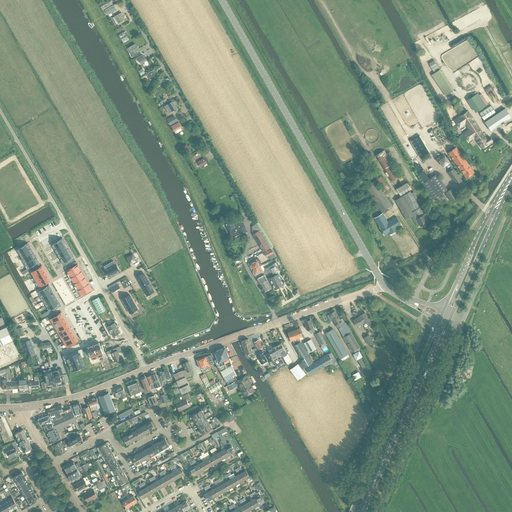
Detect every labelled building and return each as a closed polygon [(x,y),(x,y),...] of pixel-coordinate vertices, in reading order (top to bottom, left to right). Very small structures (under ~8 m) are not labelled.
[(103,10),(113,4),(111,1),(101,7),(103,10)] [(106,10),(108,14),(116,10),(113,6),(106,10)] [(118,23),(125,19),(121,13),(115,16),(118,23)] [(124,32),(119,35),(123,43),(129,40),(124,32)] [(135,43),(128,48),(130,53),(133,57),(136,55),(141,53),(139,51),(138,48),(136,46),(135,43)] [(141,64),(147,60),(144,56),(144,57),(143,55),(136,59),(138,61),(139,60),(141,64)] [(445,96),(454,91),(440,69),(431,75),(445,96)] [(152,83),(158,80),(153,71),(147,75),(152,83)] [(486,106),(477,93),(467,100),(475,113),(486,106)] [(457,108),(461,105),(461,100),(456,98),(452,101),(452,106),(457,108)] [(169,113),(173,110),(174,111),(175,111),(176,111),(177,110),(177,109),(177,108),(175,104),(175,103),(175,102),(174,102),(173,102),(173,101),(171,103),(170,102),(169,103),(170,103),(164,106),(169,113)] [(468,141),(474,137),(481,148),(492,141),(490,137),(487,139),(468,111),(465,113),(461,106),(456,110),(460,116),(454,120),(459,128),(465,124),(469,129),(463,133),(468,141)] [(491,106),(480,113),(484,121),(496,113),(491,106)] [(485,122),(491,131),(511,118),(505,109),(485,122)] [(177,122),(174,117),(168,121),(170,126),(177,122)] [(178,123),(171,127),(174,132),(181,128),(178,123)] [(420,157),(428,152),(419,136),(411,141),(420,157)] [(456,147),(449,153),(466,178),(474,173),(456,147)] [(390,152),(387,154),(384,150),(375,156),(391,181),(400,175),(391,160),(394,158),(390,152)] [(445,157),(439,161),(443,166),(449,162),(445,157)] [(204,159),(198,162),(200,167),(201,168),(202,168),(204,168),(205,167),(203,165),(207,163),(204,159)] [(449,171),(448,173),(456,184),(456,185),(462,180),(453,169),(449,171)] [(435,175),(422,184),(423,186),(426,191),(432,200),(446,190),(441,184),(435,175)] [(384,192),(390,188),(381,176),(375,180),(384,192)] [(370,184),(365,188),(382,212),(392,205),(377,184),(375,181),(370,184)] [(407,182),(396,189),(400,196),(411,189),(407,182)] [(451,201),(458,196),(452,188),(445,193),(451,201)] [(414,215),(421,227),(429,221),(425,214),(424,214),(410,192),(395,201),(406,219),(414,215)] [(382,213),(374,218),(384,236),(389,233),(397,228),(401,225),(396,217),(387,222),(382,213)] [(243,232),(247,231),(241,219),(226,225),(232,240),(245,235),(243,232)] [(259,230),(270,248),(271,247),(257,224),(252,227),(253,234),(259,230)] [(259,245),(265,241),(259,230),(253,234),(259,245)] [(62,238),(51,244),(52,245),(54,249),(65,243),(62,238)] [(259,245),(263,252),(270,248),(265,241),(259,245)] [(20,247),(16,249),(17,250),(19,254),(30,248),(27,243),(28,243),(27,243),(20,247)] [(65,243),(54,249),(57,254),(68,248),(65,243)] [(30,248),(19,254),(22,259),(33,253),(30,248)] [(68,248),(57,254),(60,258),(70,252),(68,248)] [(70,252),(60,258),(62,263),(64,262),(66,261),(68,260),(70,259),(72,258),(73,257),(70,252)] [(22,259),(21,259),(24,264),(36,257),(33,253),(22,259)] [(133,255),(126,258),(130,264),(136,261),(133,255)] [(36,257),(24,264),(26,269),(27,269),(29,268),(31,267),(33,265),(36,264),(38,262),(36,257)] [(252,270),(262,265),(259,259),(249,264),(252,270)] [(105,270),(109,277),(119,271),(116,264),(115,264),(113,261),(108,264),(109,268),(105,270)] [(271,269),(275,267),(281,264),(279,262),(265,269),(267,271),(268,270),(271,269)] [(68,269),(66,270),(68,274),(72,280),(74,283),(85,277),(77,264),(75,265),(74,266),(72,267),(70,268),(68,269)] [(262,265),(252,270),(255,275),(263,271),(263,270),(264,269),(262,265)] [(41,266),(31,272),(34,277),(44,271),(41,266)] [(284,285),(279,274),(275,267),(271,269),(273,273),(274,276),(273,276),(279,287),(284,285)] [(34,277),(31,279),(33,283),(35,283),(37,281),(47,276),(44,271),(34,277)] [(143,273),(136,277),(147,296),(154,292),(143,273)] [(263,280),(266,279),(264,275),(257,279),(260,284),(264,282),(263,280)] [(37,281),(35,283),(38,288),(47,282),(49,281),(47,276),(37,281)] [(275,289),(279,287),(273,276),(269,278),(275,289)] [(85,277),(74,283),(76,286),(79,293),(81,296),(92,290),(85,277)] [(264,291),(271,288),(266,279),(263,280),(264,282),(260,284),(264,291)] [(118,284),(110,288),(112,292),(120,288),(118,284)] [(48,285),(38,291),(38,292),(40,296),(51,290),(49,285),(48,285)] [(40,296),(39,297),(42,302),(43,301),(54,295),(51,290),(40,296)] [(54,295),(43,301),(46,306),(57,299),(54,295)] [(129,295),(122,299),(130,313),(137,309),(129,295)] [(99,297),(92,300),(99,314),(106,310),(99,297)] [(57,299),(46,306),(49,310),(48,310),(49,310),(49,311),(50,310),(52,308),(55,307),(59,304),(60,304),(59,304),(57,299)] [(330,314),(327,316),(330,322),(333,320),(338,328),(340,326),(343,325),(342,324),(344,323),(342,318),(340,319),(340,320),(335,311),(329,314),(330,314)] [(52,318),(49,319),(52,324),(53,324),(53,323),(63,318),(60,313),(59,314),(56,315),(54,317),(52,318)] [(367,325),(371,323),(365,313),(360,316),(353,320),(357,327),(364,323),(365,322),(367,325)] [(0,346),(13,340),(7,327),(2,317),(0,318),(0,346)] [(63,318),(53,323),(53,324),(56,328),(66,322),(63,318)] [(304,322),(307,330),(309,330),(310,333),(315,331),(313,328),(314,328),(311,319),(304,322)] [(66,322),(56,328),(59,333),(68,327),(66,322)] [(113,336),(120,332),(114,323),(107,327),(113,336)] [(59,333),(58,333),(60,338),(61,338),(61,337),(71,332),(68,327),(59,333)] [(299,328),(294,330),(297,338),(298,338),(302,336),(299,328)] [(349,357),(348,354),(333,329),(326,333),(342,361),(349,357)] [(294,330),(288,333),(291,340),(292,340),(295,339),(297,338),(294,330)] [(71,332),(61,337),(61,338),(64,342),(74,336),(71,332)] [(320,345),(325,342),(319,332),(315,335),(320,345)] [(349,333),(344,337),(343,337),(352,352),(353,351),(359,347),(351,333),(349,333)] [(369,334),(364,338),(368,345),(374,342),(369,334)] [(74,336),(64,342),(67,347),(77,341),(74,336)] [(298,364),(290,370),(298,380),(302,377),(304,376),(306,374),(302,370),(306,367),(309,374),(317,370),(313,363),(312,361),(309,355),(307,353),(301,341),(298,338),(297,338),(295,339),(292,340),(293,340),(295,344),(293,346),(301,360),(302,361),(298,364)] [(249,357),(254,354),(248,339),(242,341),(246,354),(247,353),(249,357)] [(316,348),(311,339),(304,343),(309,352),(316,348)] [(30,340),(21,343),(24,352),(25,351),(28,357),(35,355),(30,340)] [(258,340),(254,342),(254,343),(259,352),(263,349),(258,340)] [(87,347),(88,350),(87,350),(88,354),(89,354),(91,360),(92,359),(91,359),(93,359),(93,360),(97,359),(96,358),(99,357),(99,358),(102,356),(102,355),(103,355),(104,355),(101,349),(102,349),(101,345),(100,346),(99,343),(99,342),(99,343),(95,344),(93,345),(90,346),(87,347)] [(281,344),(276,346),(281,354),(282,357),(287,354),(281,344)] [(276,346),(272,348),(277,357),(281,354),(276,346)] [(115,362),(121,360),(117,350),(115,351),(114,348),(109,350),(110,353),(111,353),(115,362)] [(219,349),(214,351),(216,356),(217,356),(217,355),(218,356),(219,356),(221,362),(216,364),(220,371),(226,382),(226,383),(228,382),(228,381),(234,377),(235,377),(236,376),(237,376),(231,365),(229,359),(225,360),(223,355),(224,354),(222,348),(219,349)] [(272,348),(268,351),(274,361),(278,359),(277,357),(272,348)] [(62,356),(65,364),(69,363),(71,370),(76,369),(80,367),(84,366),(81,358),(84,357),(83,352),(82,349),(62,356)] [(272,361),(268,354),(265,356),(263,351),(256,354),(261,364),(262,364),(263,366),(272,361)] [(356,360),(362,357),(359,351),(355,353),(353,354),(356,360)] [(321,358),(321,359),(325,366),(332,362),(335,360),(331,353),(328,354),(321,358)] [(287,354),(282,357),(283,359),(287,364),(291,362),(292,361),(288,354),(287,354)] [(206,356),(197,360),(201,369),(203,368),(208,366),(210,365),(207,357),(206,356)] [(360,359),(358,360),(367,376),(370,375),(372,374),(362,357),(360,359)] [(314,359),(312,361),(313,363),(317,370),(322,367),(325,366),(321,359),(318,360),(316,361),(314,359)] [(189,370),(192,369),(188,361),(183,363),(185,369),(187,372),(189,370)] [(9,368),(6,369),(7,379),(8,389),(18,388),(17,381),(14,381),(13,380),(12,380),(11,381),(11,379),(9,368)] [(5,369),(0,370),(0,375),(2,375),(4,374),(4,378),(2,379),(3,389),(8,389),(7,379),(6,369),(5,369)] [(61,381),(60,376),(63,375),(61,369),(58,369),(58,370),(51,372),(54,382),(61,381)] [(167,369),(163,371),(168,383),(170,382),(172,386),(175,394),(180,392),(177,384),(174,385),(174,384),(173,382),(172,383),(167,369)] [(189,370),(187,372),(185,369),(173,375),(177,384),(180,392),(181,392),(182,394),(190,390),(185,378),(191,375),(189,370)] [(459,384),(466,380),(460,370),(453,374),(459,384)] [(167,380),(168,383),(163,371),(158,373),(159,374),(156,375),(159,382),(160,384),(163,383),(163,385),(165,384),(164,381),(167,380)] [(47,384),(54,382),(51,372),(45,374),(47,384)] [(159,382),(156,375),(156,374),(151,376),(154,384),(154,383),(156,387),(160,385),(160,384),(159,382)] [(206,387),(210,385),(207,379),(208,379),(205,374),(200,376),(203,381),(206,387)] [(235,377),(234,377),(245,397),(247,395),(252,393),(252,392),(255,391),(246,375),(243,376),(238,379),(237,376),(236,376),(235,377)] [(31,388),(39,387),(38,376),(34,377),(35,382),(31,382),(31,388)] [(151,376),(146,378),(150,389),(154,387),(153,384),(154,384),(151,376)] [(19,388),(27,387),(26,377),(23,378),(23,380),(18,380),(19,388)] [(146,390),(150,389),(146,378),(141,380),(146,390)] [(233,380),(226,383),(230,390),(237,386),(233,380)] [(212,392),(222,386),(219,381),(209,388),(212,392)] [(136,396),(141,393),(136,382),(131,384),(135,394),(136,396)] [(136,396),(135,394),(131,384),(126,386),(131,398),(136,396)] [(122,387),(114,390),(116,395),(115,395),(116,398),(117,398),(120,397),(122,399),(126,397),(122,387)] [(105,414),(115,410),(109,393),(98,397),(105,414)] [(186,401),(190,400),(187,394),(182,396),(183,400),(175,403),(179,411),(189,407),(186,401)] [(161,399),(156,401),(154,396),(148,398),(151,406),(153,405),(154,406),(162,403),(161,399)] [(91,410),(99,408),(96,397),(87,400),(91,410)] [(79,402),(71,405),(75,415),(81,413),(80,409),(81,408),(79,403),(79,402)] [(49,415),(38,420),(40,425),(42,424),(45,431),(46,431),(55,426),(58,433),(64,430),(63,426),(73,422),(75,425),(76,425),(77,424),(78,424),(70,406),(63,408),(63,407),(61,408),(61,405),(47,408),(49,415)] [(84,419),(92,417),(88,407),(83,409),(86,417),(84,418),(84,419)] [(132,408),(127,411),(128,414),(131,413),(132,416),(135,415),(132,408)] [(201,410),(191,416),(194,421),(204,415),(201,410)] [(232,414),(226,419),(229,423),(235,418),(233,415),(232,414)] [(204,415),(194,421),(197,425),(207,420),(204,415)] [(0,431),(4,442),(10,440),(1,418),(0,417),(0,431)] [(207,420),(197,425),(200,430),(210,424),(207,420)] [(151,421),(146,424),(151,431),(156,428),(151,421)] [(146,424),(142,426),(146,434),(151,431),(146,424)] [(210,424),(200,430),(202,434),(202,435),(203,434),(210,431),(212,429),(210,424)] [(53,427),(46,431),(52,443),(58,440),(56,434),(58,433),(55,426),(53,427)] [(142,426),(137,429),(140,434),(141,437),(145,434),(146,434),(142,426)] [(135,427),(131,430),(132,432),(134,434),(137,439),(141,437),(140,434),(137,429),(135,427)] [(225,428),(211,436),(213,440),(219,437),(220,437),(222,436),(222,434),(227,431),(225,428)] [(23,429),(15,433),(15,434),(17,438),(20,437),(21,440),(27,438),(25,434),(23,429)] [(128,434),(128,435),(132,442),(137,439),(134,434),(132,432),(128,434)] [(80,435),(72,440),(75,446),(83,442),(80,435)] [(128,435),(123,437),(127,445),(132,442),(128,435)] [(20,437),(17,438),(20,445),(27,442),(28,443),(29,443),(27,438),(21,440),(20,437)] [(164,449),(169,446),(166,441),(165,439),(160,441),(164,449)] [(14,447),(6,451),(10,457),(14,455),(18,453),(19,453),(21,452),(18,446),(15,441),(12,443),(14,447)] [(160,451),(164,449),(160,441),(155,444),(160,451)] [(223,443),(226,449),(230,455),(235,452),(229,442),(227,444),(225,441),(225,442),(223,443)] [(27,442),(20,445),(24,452),(32,448),(29,443),(28,443),(27,442)] [(60,442),(53,445),(58,456),(65,452),(60,442)] [(100,453),(109,447),(106,442),(97,448),(100,453)] [(223,443),(220,444),(222,447),(222,446),(224,450),(221,451),(223,455),(225,458),(230,455),(226,449),(223,443)] [(155,454),(160,451),(155,444),(151,447),(155,454)] [(102,458),(112,452),(109,447),(100,453),(102,458)] [(150,457),(155,454),(151,447),(146,449),(150,457)] [(215,448),(212,449),(216,455),(219,461),(225,458),(223,455),(221,451),(218,453),(215,448)] [(151,459),(150,457),(146,449),(141,452),(147,462),(151,459)] [(212,449),(210,450),(211,453),(212,452),(213,456),(210,457),(212,461),(214,464),(219,461),(216,455),(212,449)] [(115,457),(112,452),(102,458),(105,462),(115,457)] [(141,452),(137,455),(141,462),(142,464),(147,462),(141,452)] [(182,454),(179,455),(180,457),(182,460),(185,459),(184,457),(188,455),(186,452),(185,452),(182,454)] [(204,454),(202,455),(205,461),(209,467),(214,464),(212,461),(210,457),(209,454),(207,452),(204,454)] [(136,465),(141,462),(137,455),(132,458),(136,465)] [(202,455),(200,456),(201,459),(202,460),(203,462),(200,463),(202,467),(204,470),(209,467),(205,461),(202,455)] [(108,467),(117,461),(115,457),(105,462),(108,467)] [(113,470),(120,466),(117,461),(108,467),(110,471),(112,470),(113,470)] [(74,462),(64,468),(67,474),(81,467),(81,466),(79,463),(75,465),(74,462)] [(81,467),(67,474),(71,481),(81,475),(78,471),(81,469),(82,469),(83,472),(90,468),(87,463),(81,467)] [(195,466),(198,473),(199,473),(204,470),(202,467),(200,463),(195,466)] [(172,465),(172,466),(179,477),(184,474),(180,468),(177,469),(174,464),(172,465)] [(115,475),(123,471),(120,466),(113,470),(115,475)] [(172,466),(170,467),(171,469),(172,469),(173,472),(170,474),(174,480),(179,477),(172,466)] [(190,471),(189,472),(190,475),(192,474),(193,476),(198,473),(195,466),(189,470),(190,471)] [(164,470),(162,471),(163,474),(165,477),(168,483),(174,480),(170,474),(167,475),(165,473),(166,473),(164,470)] [(116,481),(125,475),(123,471),(115,475),(113,476),(116,481)] [(246,471),(241,473),(242,477),(244,480),(249,477),(246,471)] [(13,478),(11,479),(13,483),(15,481),(24,476),(22,472),(13,477),(13,478)] [(241,473),(236,476),(237,479),(239,483),(244,480),(242,477),(241,473)] [(116,481),(119,486),(128,480),(125,475),(116,481)] [(24,476),(15,481),(16,482),(18,486),(27,481),(24,476)] [(230,480),(232,483),(234,486),(239,483),(237,479),(236,476),(232,478),(231,479),(230,480)] [(162,478),(160,480),(161,483),(163,486),(168,483),(165,477),(162,478)] [(219,478),(217,480),(220,486),(223,492),(229,489),(227,486),(225,482),(223,479),(220,480),(219,478)] [(87,486),(84,479),(74,484),(78,491),(87,486)] [(160,480),(154,483),(156,486),(158,489),(163,486),(161,483),(160,480)] [(217,480),(214,481),(215,484),(216,484),(217,485),(218,487),(215,489),(216,492),(218,495),(223,492),(220,486),(217,480)] [(230,480),(225,482),(227,486),(229,489),(234,486),(232,483),(230,480)] [(27,481),(18,486),(21,490),(29,485),(27,481)] [(99,483),(97,484),(100,490),(105,487),(102,481),(99,483)] [(154,483),(149,486),(151,489),(153,492),(158,489),(156,486),(154,483)] [(29,485),(21,490),(23,494),(32,489),(29,485)] [(149,486),(144,489),(146,492),(148,495),(153,492),(151,489),(149,486)] [(32,489),(23,494),(26,498),(34,493),(32,489)] [(144,489),(139,492),(141,496),(142,498),(148,495),(146,492),(144,489)] [(209,492),(213,498),(218,495),(216,492),(215,489),(209,492)] [(84,495),(87,502),(97,497),(93,490),(84,495)] [(255,491),(252,493),(253,496),(255,499),(259,505),(264,502),(260,496),(258,493),(256,494),(255,491)] [(209,492),(204,495),(208,501),(213,498),(209,492)] [(34,493),(26,498),(28,503),(37,498),(34,493)] [(124,496),(120,498),(122,502),(126,508),(131,505),(130,502),(128,499),(126,496),(125,493),(123,494),(124,496)] [(130,498),(128,499),(130,502),(131,505),(137,502),(133,496),(130,498)] [(12,507),(17,505),(12,497),(8,499),(12,507)] [(8,510),(12,507),(8,499),(3,502),(8,510)] [(255,499),(250,502),(252,505),(254,508),(259,505),(255,499)] [(186,501),(181,504),(185,511),(189,511),(192,511),(190,508),(186,501)] [(250,502),(244,505),(246,508),(248,511),(254,508),(252,505),(250,502)]
